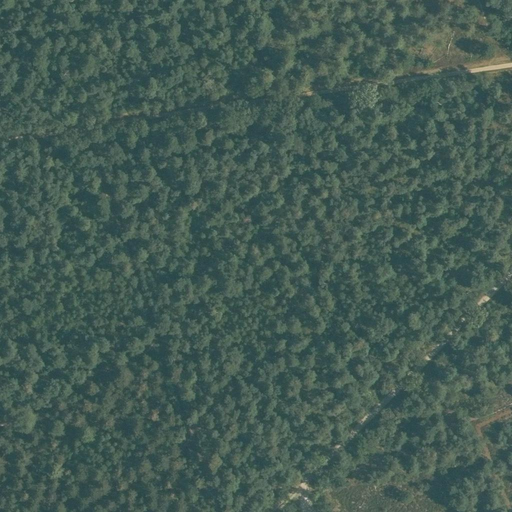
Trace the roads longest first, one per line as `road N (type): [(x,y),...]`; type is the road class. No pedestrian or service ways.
road 1 (track): [(89,131),(511,70)]
road 2 (track): [(294,489),(511,269)]
